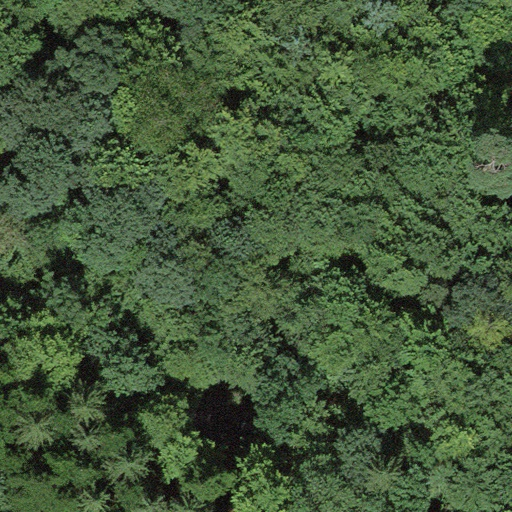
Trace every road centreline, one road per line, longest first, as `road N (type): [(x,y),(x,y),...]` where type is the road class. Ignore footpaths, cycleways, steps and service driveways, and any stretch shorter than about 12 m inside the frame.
road 1 (track): [(339,511),(0,306)]
road 2 (track): [(511,137),(443,0)]
